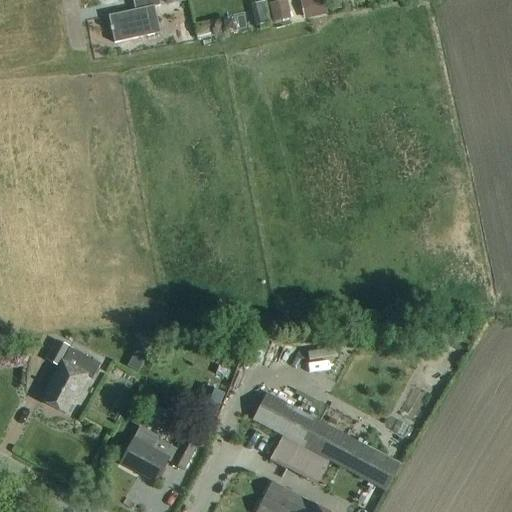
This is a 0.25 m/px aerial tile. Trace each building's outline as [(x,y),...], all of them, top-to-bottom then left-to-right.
[(133,0),(135,12),(109,17),(115,45),(159,35),(154,9),(161,7),(159,0),(133,0)] [(303,0),(300,1),(305,21),(328,16),(324,0),(303,0)] [(287,2),(269,6),(273,25),(291,21),(287,2)] [(142,341),(135,355),(146,360),(153,347),(142,341)] [(69,349),(56,342),(46,361),(59,368),(42,403),(66,416),(86,377),(92,380),(100,365),(69,349)] [(195,410),(215,418),(224,396),(204,387),(198,401),(199,401),(195,410)] [(385,493),(399,466),(347,438),(286,406),(267,396),(253,422),(283,438),(299,447),(385,493)] [(283,438),(270,462),(287,471),(299,447),(283,438)] [(153,451),(134,440),(120,465),(156,485),(167,464),(183,472),(196,449),(184,442),(178,452),(159,441),(153,451)] [(324,511),(272,484),(257,511),(324,511)]
